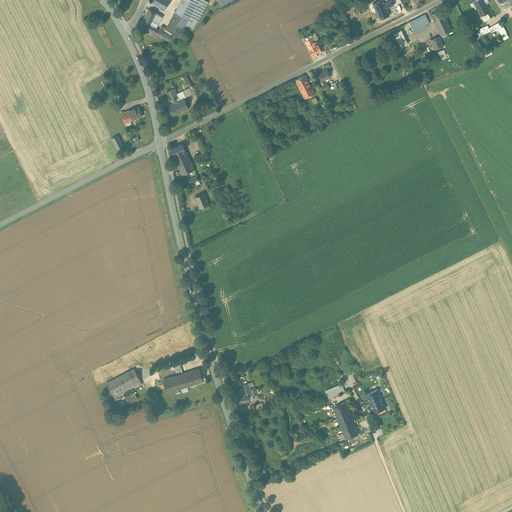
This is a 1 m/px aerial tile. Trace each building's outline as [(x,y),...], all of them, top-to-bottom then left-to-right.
[(170,0),(169,0),(153,0),(152,1),(161,6),(160,7),(164,10),(170,0)] [(196,6),(185,0),(181,0),(175,11),(188,19),(196,6)] [(208,1),(205,0),(198,0),(196,6),(188,19),(184,26),(192,30),(208,1)] [(382,0),(380,0),(373,4),(376,12),(386,8),(393,5),(391,1),(384,4),(382,0)] [(483,0),(476,0),(473,2),(475,5),(474,6),(475,9),(476,8),(481,16),(486,13),(490,11),(483,0)] [(157,13),(148,8),(144,16),(152,21),(157,13)] [(386,8),(376,12),(380,19),(389,15),(386,8)] [(442,9),(431,14),(436,25),(447,20),(442,9)] [(166,27),(165,29),(173,33),(178,36),(184,26),(188,19),(175,11),(166,27)] [(489,18),(486,13),(481,16),(483,21),(489,18)] [(425,14),(409,22),(414,33),(424,28),(423,26),(429,23),(425,14)] [(152,21),(144,16),(138,27),(146,32),(149,33),(151,30),(148,29),(151,24),(152,21)] [(447,20),(436,25),(441,35),(452,31),(447,20)] [(159,29),(151,24),(148,29),(151,30),(157,33),(159,29)] [(166,27),(162,25),(159,29),(157,33),(157,34),(168,41),(173,33),(165,29),(166,27)] [(487,25),(481,28),(484,34),(490,31),(487,25)] [(408,44),(401,29),(393,33),(400,47),(408,44)] [(317,44),(311,34),(307,36),(308,39),(305,41),(313,56),(322,51),(318,44),(317,44)] [(439,35),(430,39),(434,50),(443,46),(439,35)] [(326,69),(318,74),(321,81),(330,76),(326,69)] [(305,75),(295,80),(300,90),(303,88),(302,86),(309,82),(305,75)] [(315,93),(309,82),(302,86),(303,88),(300,90),(304,98),(315,93)] [(175,88),(168,91),(174,103),(178,101),(177,99),(180,98),(177,93),(175,88)] [(174,103),(168,105),(173,115),(189,108),(184,98),(174,103)] [(139,106),(129,110),(133,120),(143,116),(139,106)] [(129,110),(121,113),(126,123),(133,120),(129,110)] [(118,135),(112,138),(118,151),(124,148),(118,135)] [(190,161),(183,143),(171,148),(178,166),(190,161)] [(190,161),(178,166),(180,170),(175,171),(177,176),(194,169),(190,161)] [(197,176),(187,180),(190,188),(200,183),(197,176)] [(204,192),(195,196),(200,208),(209,204),(204,192)] [(180,364),(174,366),(176,373),(182,371),(180,364)] [(134,368),(107,382),(113,394),(140,380),(134,368)] [(199,368),(184,372),(189,386),(203,381),(199,368)] [(184,372),(163,379),(167,392),(181,388),(187,386),(189,386),(184,372)] [(140,380),(113,394),(115,398),(142,384),(140,380)] [(341,384),(326,390),(328,397),(344,391),(341,384)] [(378,389),(365,394),(373,413),(385,408),(378,389)] [(134,391),(125,397),(128,403),(138,398),(134,391)] [(251,392),(247,393),(237,396),(240,404),(250,401),(249,400),(253,399),(252,397),(251,392)] [(351,418),(345,402),(332,407),(339,424),(343,422),(344,423),(348,422),(347,419),(351,418)] [(351,418),(347,419),(348,422),(344,423),(343,422),(339,424),(345,439),(358,434),(351,418)]
